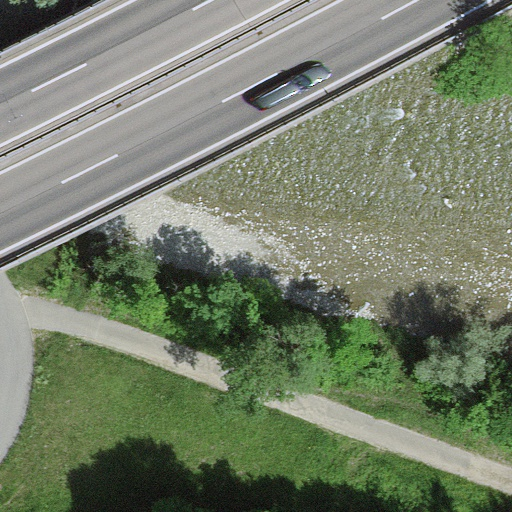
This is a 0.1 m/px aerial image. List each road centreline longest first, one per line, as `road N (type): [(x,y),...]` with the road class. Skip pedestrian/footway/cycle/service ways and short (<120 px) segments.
road 1 (track): [(0,305),(117,334),(511,480)]
road 2 (motorway): [(0,212),(415,0)]
road 3 (motorway): [(209,0),(0,105)]
